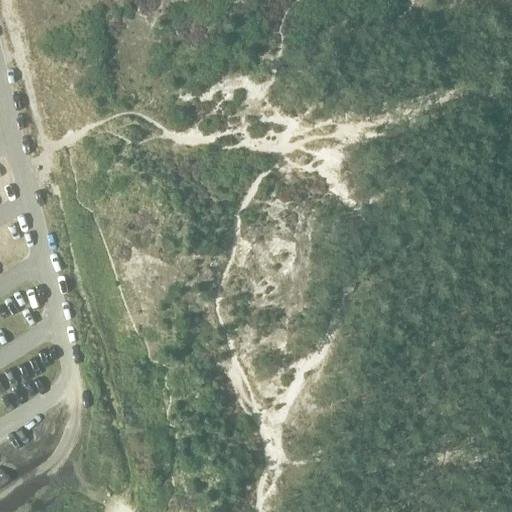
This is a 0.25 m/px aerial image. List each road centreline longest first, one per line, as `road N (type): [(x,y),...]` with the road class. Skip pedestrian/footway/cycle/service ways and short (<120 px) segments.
road 1 (unknown): [(257,511),(264,443),(215,302),(240,208),(286,151)]
road 2 (unknown): [(286,151),(220,148),(127,114),(19,169)]
road 3 (unknown): [(286,151),(511,92)]
road 4 (unknown): [(397,0),(289,30),(292,0)]
road 5 (unknown): [(289,30),(267,102),(286,151)]
